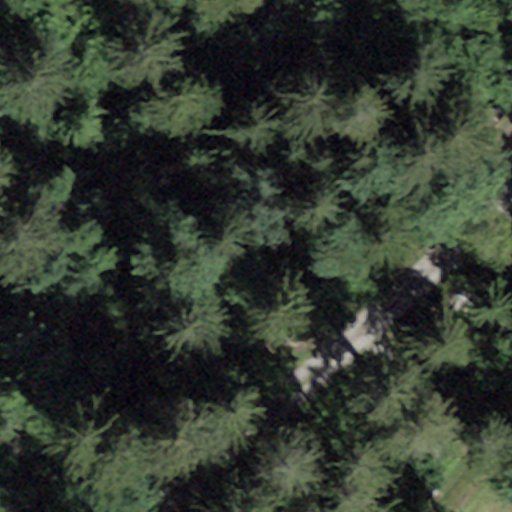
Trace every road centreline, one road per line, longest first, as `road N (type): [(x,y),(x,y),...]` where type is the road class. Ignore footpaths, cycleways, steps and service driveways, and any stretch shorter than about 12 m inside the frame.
road 1 (residential): [(243,420),(345,338),(511,179)]
road 2 (track): [(138,511),(243,420)]
